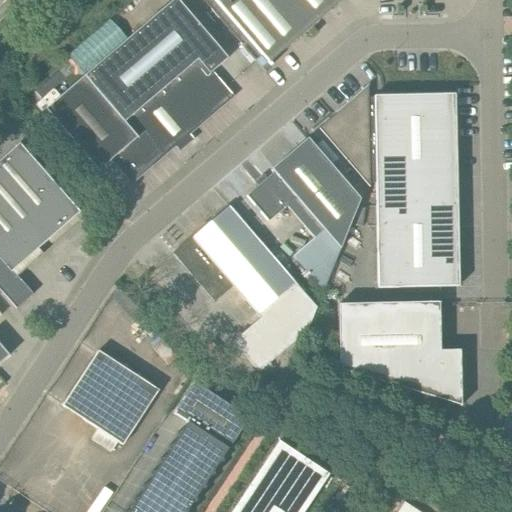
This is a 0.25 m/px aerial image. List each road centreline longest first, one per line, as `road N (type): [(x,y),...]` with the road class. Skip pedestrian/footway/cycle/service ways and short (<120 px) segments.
road 1 (unclassified): [(0,434),(126,245),(364,42),(489,37)]
road 2 (unclassified): [(490,291),(489,37)]
